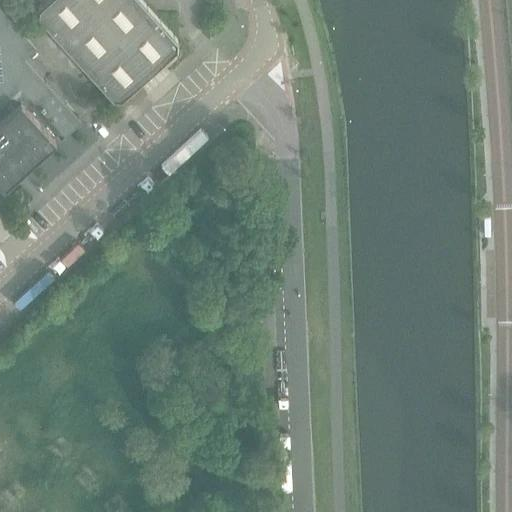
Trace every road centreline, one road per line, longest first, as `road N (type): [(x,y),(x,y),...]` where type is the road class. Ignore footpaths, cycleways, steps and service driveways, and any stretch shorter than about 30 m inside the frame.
road 1 (unclassified): [(505,511),(507,323),(488,0)]
road 2 (unclassified): [(305,511),(282,75),(270,49)]
road 3 (unclassified): [(0,284),(270,49)]
